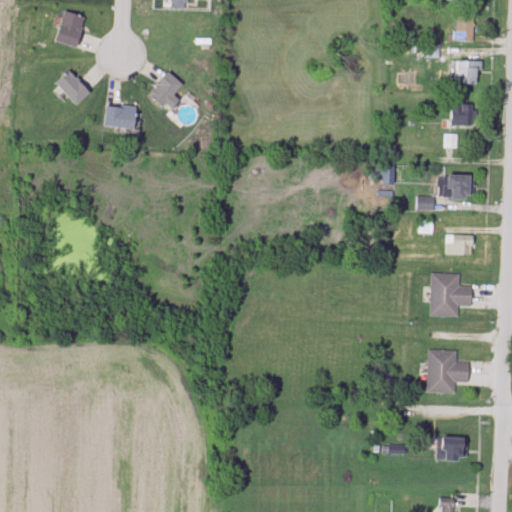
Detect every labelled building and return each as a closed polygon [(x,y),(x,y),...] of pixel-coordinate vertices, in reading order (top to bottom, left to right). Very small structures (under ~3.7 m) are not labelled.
[(55,43),(76,49),(85,19),(65,13),(55,43)] [(473,18),(455,17),(454,43),(473,43),(473,18)] [(350,56),(350,45),(336,45),(336,56),(350,56)] [(424,60),(437,60),(437,46),(424,46),(424,60)] [(451,86),(479,86),(479,63),(451,63),(451,86)] [(89,94),(68,72),(55,85),(76,107),(89,94)] [(182,86),(168,74),(149,96),(163,109),(182,86)] [(471,128),(471,102),(449,102),(449,128),(471,128)] [(104,129),(135,130),(136,108),(105,107),(104,129)] [(443,149),(455,149),(455,136),(443,136),(443,149)] [(471,200),(471,178),(437,178),(437,200),(471,200)] [(472,256),(472,241),(445,241),(445,256),(472,256)] [(428,316),(457,318),(458,307),(470,307),(471,288),(458,287),(458,276),(430,275),(428,316)] [(454,394),(454,383),(467,383),(467,364),(455,364),(455,351),(426,351),(426,394),(454,394)] [(436,462),(465,462),(465,439),(436,439),(436,462)] [(452,511),(453,503),(435,503),(434,511),(452,511)]
